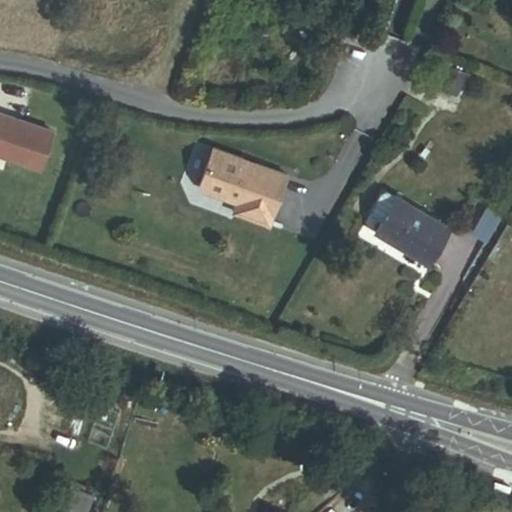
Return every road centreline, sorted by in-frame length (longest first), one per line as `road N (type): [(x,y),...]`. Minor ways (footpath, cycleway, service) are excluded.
road 1 (secondary): [(332,390),(0,280)]
road 2 (secondary): [(332,390),(511,464)]
road 3 (secondary): [(511,434),(332,390)]
